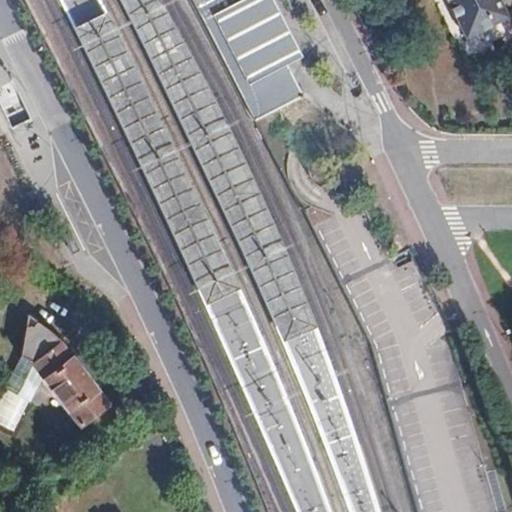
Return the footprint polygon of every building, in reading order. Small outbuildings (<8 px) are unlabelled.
[(258,0),(194,0),(252,112),(303,86),(286,53),(268,18),(258,0)] [(258,0),(268,18),(286,53),(302,45),(279,0),(258,0)] [(511,0),(450,0),(468,37),(510,17),(511,21),(511,0)] [(108,402),(76,359),(74,360),(59,342),(60,337),(36,320),(31,325),(22,325),(22,356),(4,392),(27,404),(42,374),(45,376),(48,380),(45,382),(68,411),(71,410),(81,423),(108,402)] [(131,404),(157,386),(151,371),(123,392),(131,404)]
